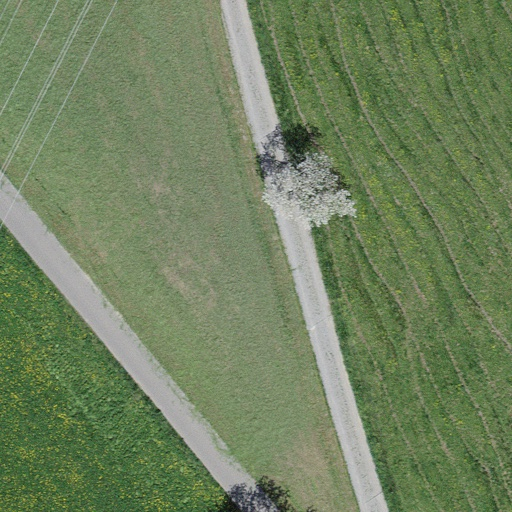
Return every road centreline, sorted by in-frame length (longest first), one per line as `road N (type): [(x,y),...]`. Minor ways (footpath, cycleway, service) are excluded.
road 1 (track): [(380,511),(234,0)]
road 2 (unclassified): [(0,195),(261,511)]
